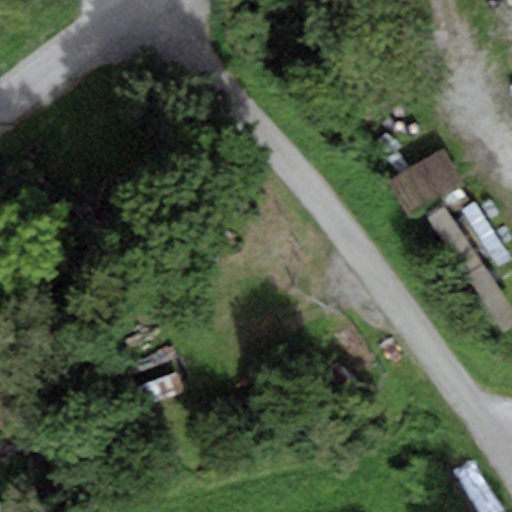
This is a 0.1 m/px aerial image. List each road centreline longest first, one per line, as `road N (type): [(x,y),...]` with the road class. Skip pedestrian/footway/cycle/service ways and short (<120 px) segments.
road 1 (track): [(511,472),(271,151),(136,0)]
road 2 (track): [(444,0),(484,127),(511,167)]
road 3 (unclassified): [(138,0),(0,101)]
